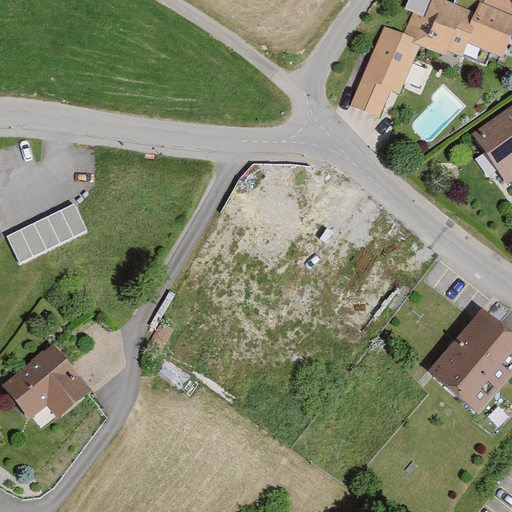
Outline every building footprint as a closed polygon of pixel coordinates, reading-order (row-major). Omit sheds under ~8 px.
[(398,39),(378,31),(346,111),(371,121),(382,95),(393,99),(413,49),(449,63),(455,47),(493,62),(511,14),(511,4),(500,0),(462,0),(457,14),(422,0),(414,20),(407,17),(398,39)] [(511,108),(466,138),(498,188),(511,178),(511,108)] [(64,208),(2,237),(14,262),(76,233),(64,208)] [(511,367),(511,351),(471,317),(419,378),(469,419),(511,367)] [(77,393),(43,347),(0,379),(0,398),(18,422),(38,407),(45,417),(77,393)]
